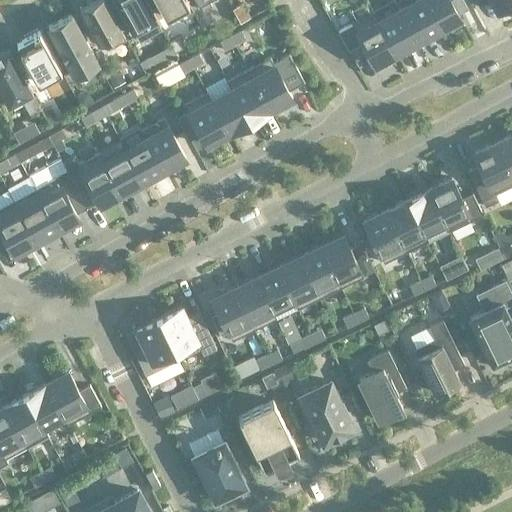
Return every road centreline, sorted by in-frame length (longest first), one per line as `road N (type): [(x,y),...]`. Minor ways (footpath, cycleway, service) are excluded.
road 1 (unclassified): [(511,40),(389,102),(355,110),(21,298)]
road 2 (unclassified): [(61,315),(511,82)]
road 3 (unclassified): [(191,511),(98,329),(61,315)]
road 4 (residential): [(511,411),(313,511)]
